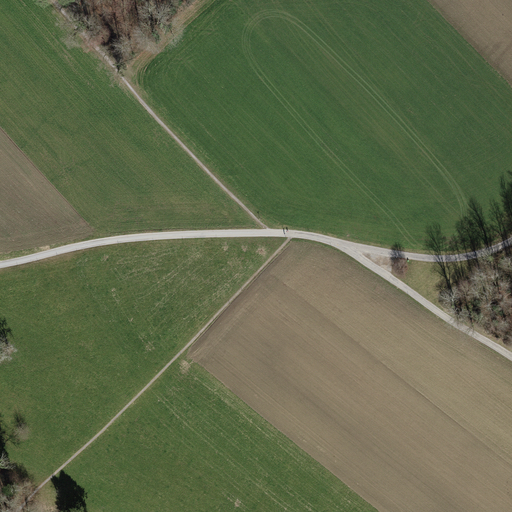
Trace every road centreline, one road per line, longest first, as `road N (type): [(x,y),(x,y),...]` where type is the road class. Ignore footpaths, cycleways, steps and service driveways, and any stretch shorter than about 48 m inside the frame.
road 1 (unclassified): [(344,245),(295,233),(207,233),(105,239),(0,264)]
road 2 (unclassified): [(511,359),(344,245)]
road 3 (unclassified): [(344,245),(445,260),(493,252),(511,240)]
